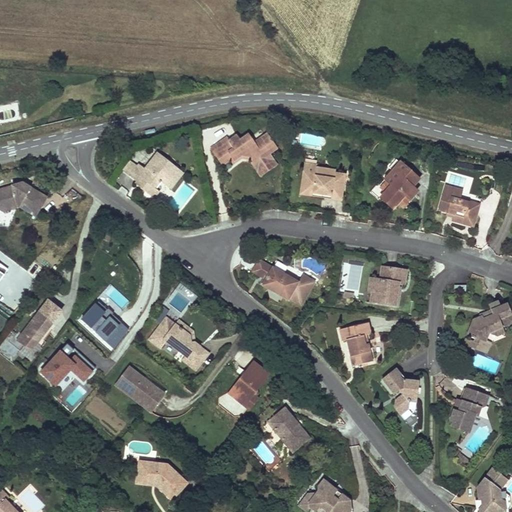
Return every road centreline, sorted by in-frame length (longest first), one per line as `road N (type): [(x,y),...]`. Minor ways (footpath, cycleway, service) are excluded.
road 1 (tertiary): [(511,148),(294,99),(231,102),(84,134)]
road 2 (residential): [(194,262),(299,344),(448,511)]
road 3 (residential): [(459,258),(264,227),(219,241),(194,262)]
road 4 (unknown): [(150,228),(147,306),(110,362)]
road 5 (residential): [(93,185),(194,262)]
